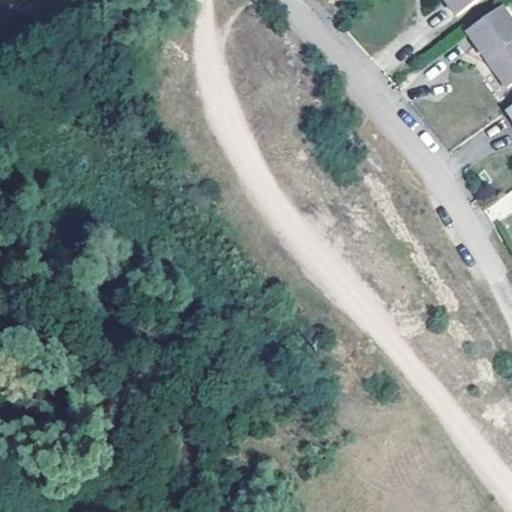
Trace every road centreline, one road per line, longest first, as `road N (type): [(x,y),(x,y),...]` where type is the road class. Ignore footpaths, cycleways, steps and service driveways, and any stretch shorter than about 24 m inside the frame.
road 1 (track): [(511,494),(260,178),(219,92),(204,0)]
road 2 (residential): [(292,0),(360,69),(483,255)]
